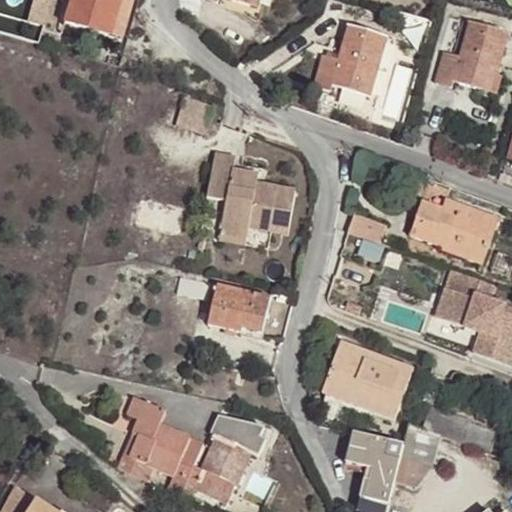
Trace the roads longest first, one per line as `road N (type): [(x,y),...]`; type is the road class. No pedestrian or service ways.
road 1 (residential): [(308,136),(176,28),(164,0)]
road 2 (unknown): [(249,88),(214,148),(197,156),(153,153)]
